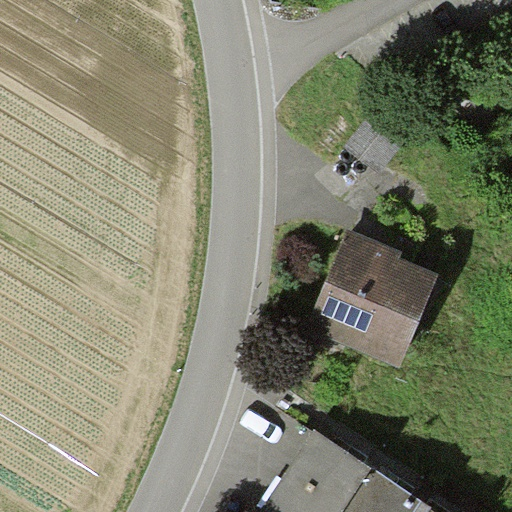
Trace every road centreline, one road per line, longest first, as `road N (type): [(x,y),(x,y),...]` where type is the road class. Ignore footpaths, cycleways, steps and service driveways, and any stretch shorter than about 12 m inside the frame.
road 1 (secondary): [(233,64),(239,204),(227,314),(200,409),(155,511)]
road 2 (residential): [(233,64),(284,53),(381,0)]
